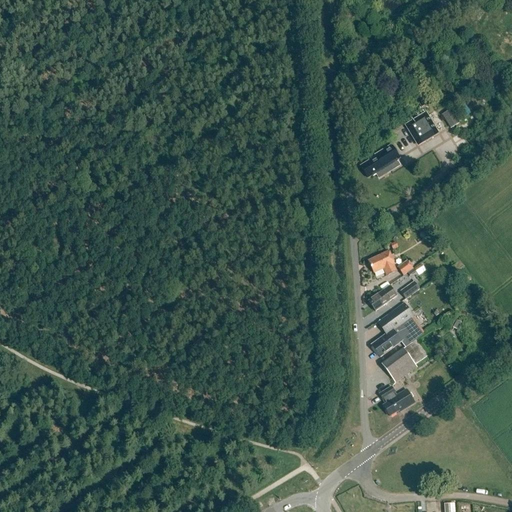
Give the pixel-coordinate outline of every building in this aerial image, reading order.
[(459,124),(451,111),(442,116),(451,129),(459,124)] [(438,134),(426,115),(406,126),(418,146),(438,134)] [(376,157),(361,166),(367,178),(372,175),(373,176),(376,174),(379,179),(392,171),(389,166),(400,160),(392,146),(375,155),(376,157)] [(390,252),(368,261),(373,274),(383,269),(386,276),(397,271),(394,265),(396,265),(390,252)] [(403,277),(414,270),(408,261),(397,268),(403,277)] [(406,300),(419,291),(414,283),(400,292),(406,300)] [(390,285),(369,301),(376,311),(385,304),(387,304),(388,302),(397,295),(390,285)] [(415,318),(405,304),(378,322),(386,334),(371,345),(380,357),(401,342),(405,348),(417,340),(424,336),(412,320),(415,318)] [(460,332),(464,326),(457,322),(453,329),(460,332)] [(428,356),(417,340),(405,348),(382,365),(395,383),(417,368),(415,365),(428,356)] [(395,396),(390,388),(380,394),(386,404),(383,406),(389,416),(400,410),(401,411),(414,403),(406,390),(395,396)]
